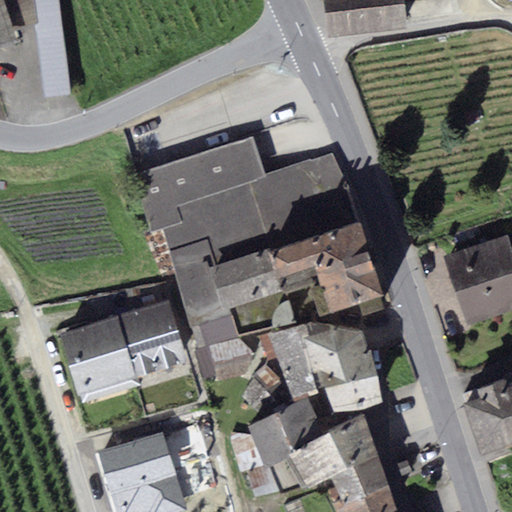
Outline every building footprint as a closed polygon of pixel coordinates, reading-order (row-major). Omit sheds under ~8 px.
[(0,0),(0,49),(19,43),(15,32),(5,0),(0,0)] [(5,0),(15,32),(36,25),(38,24),(35,0),(5,0)] [(45,97),(72,95),(59,0),(35,0),(38,24),(36,25),(45,97)] [(390,0),(312,0),(315,24),(392,17),(390,0)] [(133,174),(153,233),(162,230),(191,328),(203,326),(233,317),(239,338),(245,337),(296,321),(285,294),(271,253),(358,222),(330,154),(264,176),(254,138),(133,174)] [(310,286),(321,317),(384,295),(358,222),(271,253),(285,294),(310,286)] [(511,246),(509,236),(444,257),(467,327),(511,312),(511,246)] [(189,362),(168,301),(118,315),(139,378),(189,362)] [(60,333),(81,397),(139,378),(118,315),(60,333)] [(233,317),(203,326),(219,380),(254,369),(245,337),(239,338),(233,317)] [(328,391),(336,413),(382,400),(375,353),(364,331),(326,322),(300,327),(316,374),(322,373),(328,391)] [(300,327),(269,335),(279,359),(296,402),(328,391),(322,373),(316,374),(300,327)] [(296,402),(279,359),(253,378),(245,394),(265,420),(296,402)] [(464,404),(483,457),(511,446),(511,387),(510,388),(508,380),(479,390),(482,398),(464,404)] [(310,443),(342,427),(341,424),(336,413),(328,391),(296,402),(310,443)] [(249,427),(267,469),(291,459),(290,456),(310,443),(296,402),(265,420),(249,427)] [(333,479),(379,457),(363,414),(341,424),(342,427),(310,443),(290,456),(291,459),(309,489),(333,479)] [(179,511),(188,509),(163,431),(99,451),(117,511),(179,511)] [(337,511),(393,511),(398,510),(379,457),(333,479),(342,500),(333,505),(337,511)]
